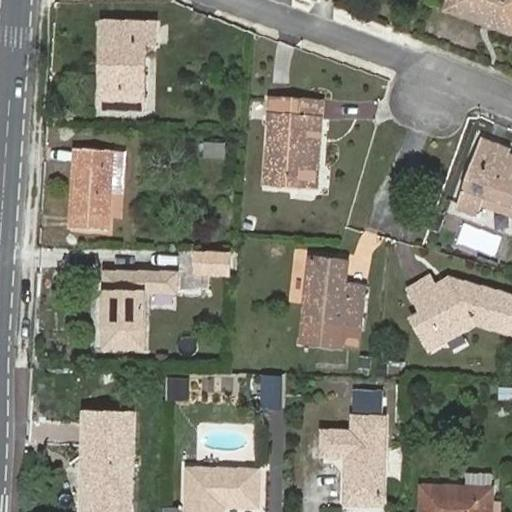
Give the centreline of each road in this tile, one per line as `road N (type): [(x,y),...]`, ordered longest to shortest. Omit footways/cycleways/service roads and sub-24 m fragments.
road 1 (tertiary): [(18,0),(0,320)]
road 2 (residential): [(235,0),(511,90)]
